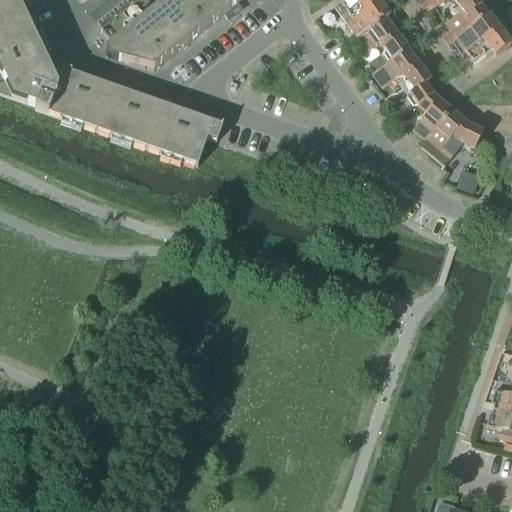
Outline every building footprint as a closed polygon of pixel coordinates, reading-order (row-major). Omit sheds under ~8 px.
[(219,129),(70,77),(71,74),(62,71),(53,75),(49,67),(45,65),(14,0),(0,0),(0,78),(3,86),(0,87),(0,98),(34,110),(33,113),(196,170),(206,143),(215,147),(221,128),(220,128),(219,129)] [(243,0),(142,0),(100,34),(111,48),(106,53),(105,53),(105,55),(105,56),(105,57),(105,59),(105,60),(106,61),(107,62),(109,63),(151,74),(243,0)] [(349,0),(340,7),(333,11),(346,29),(355,42),(356,43),(384,22),(384,23),(388,20),(386,18),(385,16),(387,15),(382,8),(380,10),(379,8),(376,4),(373,0),(349,0)] [(419,8),(425,17),(448,0),(425,0),(427,3),(419,8)] [(441,39),(447,48),(451,45),(455,42),(457,41),(458,39),(487,19),(473,0),(450,0),(458,10),(461,15),(444,27),(449,34),(441,39)] [(457,41),(455,42),(460,48),(463,53),(464,55),(472,65),(474,68),(482,63),(491,57),(494,61),(498,58),(506,52),(509,51),(505,46),(498,36),(487,19),(458,39),(457,41)] [(355,42),(352,45),(363,59),(379,47),(384,53),(383,54),(381,56),(388,66),(406,53),(398,42),(394,36),(384,23),(384,22),(356,43),(355,42)] [(374,76),(370,78),(381,93),(385,91),(402,79),(413,94),(414,95),(423,87),(424,88),(429,85),(421,74),(416,67),(406,53),(388,66),(374,76)] [(413,94),(405,100),(412,110),(415,107),(417,110),(425,117),(412,133),(425,144),(450,114),(442,108),(437,103),(431,98),(424,88),(423,87),(414,95),(413,94)] [(425,145),(419,151),(443,170),(463,148),(461,151),(472,156),(474,153),(477,146),(481,137),(469,131),(469,130),(463,126),(450,114),(425,144),(425,145)] [(461,175),(455,192),(472,198),(478,181),(461,175)] [(511,389),(510,389),(508,399),(492,395),(488,413),(511,418),(511,389)] [(511,418),(488,413),(484,430),(500,434),(497,444),(511,447),(511,418)]
